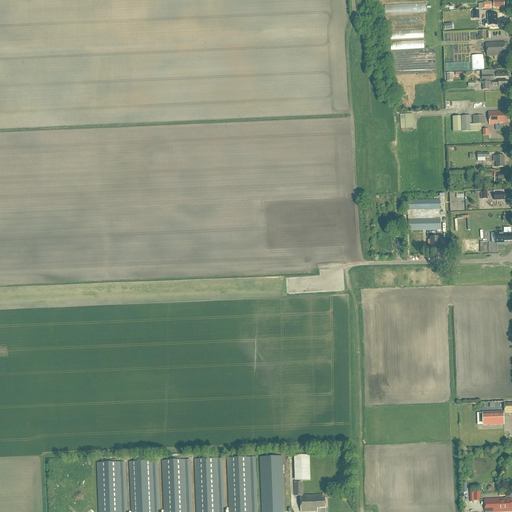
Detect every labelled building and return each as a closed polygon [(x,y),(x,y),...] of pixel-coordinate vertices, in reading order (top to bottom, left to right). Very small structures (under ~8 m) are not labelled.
[(482,4),(482,8),(480,8),(480,9),(476,9),(476,10),(482,10),(482,9),(491,9),(491,8),(499,8),(499,7),(504,7),(504,1),(494,1),(494,3),(491,3),(485,3),(482,4)] [(485,21),(484,22),(484,26),(485,27),(487,27),(488,26),(497,26),(497,14),(488,14),(488,21),(485,21)] [(398,49),(423,48),(423,41),(402,42),(402,46),(398,46),(398,49)] [(499,54),(505,54),(505,43),(486,43),(487,57),(499,56),(499,54)] [(471,56),(471,70),(483,70),(482,55),(471,56)] [(468,63),(444,64),(444,72),(468,71),(468,63)] [(496,71),(482,71),(482,81),(496,80),(496,77),(507,77),(507,71),(496,72),(496,71)] [(502,86),(507,86),(507,81),(498,81),(498,82),(491,82),(482,83),(483,91),(489,90),(489,86),(491,86),(498,86),(498,87),(502,87),(502,86)] [(503,122),(509,122),(508,111),(488,112),(489,125),(496,124),(499,124),(498,123),(503,123),(503,122)] [(413,129),(413,114),(400,114),(400,129),(413,129)] [(472,116),(473,124),(485,124),(484,116),(472,116)] [(460,117),(452,118),(453,133),(461,132),(460,117)] [(462,132),(471,132),(470,117),(461,117),(462,132)] [(504,156),(493,156),(493,162),(496,161),(496,167),(504,167),(504,156)] [(504,191),(494,191),(495,200),(497,200),(497,201),(505,200),(511,200),(511,193),(504,193),(504,191)] [(408,201),(409,231),(441,230),(440,200),(408,201)] [(504,232),(495,232),(495,244),(504,243),(504,242),(511,241),(511,233),(504,234),(504,232)] [(439,237),(430,238),(431,250),(439,250),(439,237)] [(489,252),(488,242),(480,242),(480,253),(489,252)] [(482,413),(483,426),(504,425),(504,412),(482,413)] [(284,511),(282,456),(259,457),(261,511),(284,511)] [(294,456),(295,481),(311,481),(310,456),(294,456)] [(251,511),(249,458),(227,459),(229,511),(251,511)] [(194,460),(195,511),(218,511),(217,459),(194,460)] [(162,461),(163,511),(186,511),(184,460),(162,461)] [(154,511),(152,461),(129,462),(131,511),(154,511)] [(96,464),(98,511),(121,511),(119,463),(96,464)] [(0,490),(89,491),(89,465),(0,464),(0,490)] [(302,482),(294,483),(295,497),(300,496),(300,511),(304,511),(318,511),(318,509),(326,508),(326,499),(323,499),(323,495),(303,496),(302,482)] [(481,499),(481,492),(473,492),(470,492),(470,502),(473,502),(473,501),(479,501),(479,499),(481,499)] [(511,500),(511,501),(511,499),(506,500),(506,499),(485,500),(485,511),(498,511),(511,511),(511,500)]
